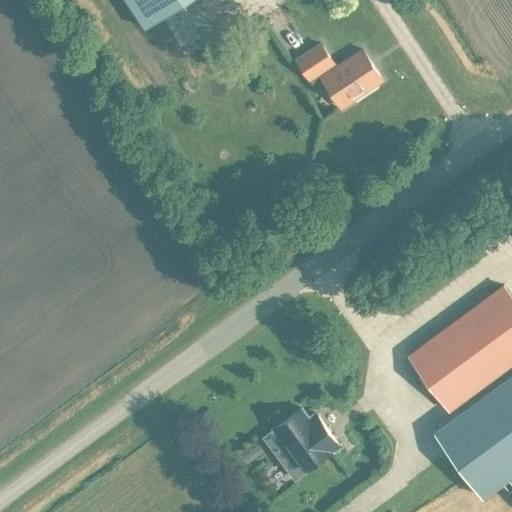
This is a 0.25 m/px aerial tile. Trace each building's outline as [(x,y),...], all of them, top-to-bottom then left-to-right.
[(126,0),(145,28),(186,0),(126,0)] [(341,107),(382,79),(361,49),(335,66),(320,43),(296,59),(309,78),(318,73),(341,107)] [(511,297),(502,285),(475,305),(408,354),(449,410),(511,363),(511,297)] [(511,480),(511,479),(511,374),(435,431),(482,496),(509,476),(511,480)] [(273,430),(265,437),(276,453),(285,446),(303,471),(339,445),(316,413),(309,418),(301,407),(272,428),(273,430)]
